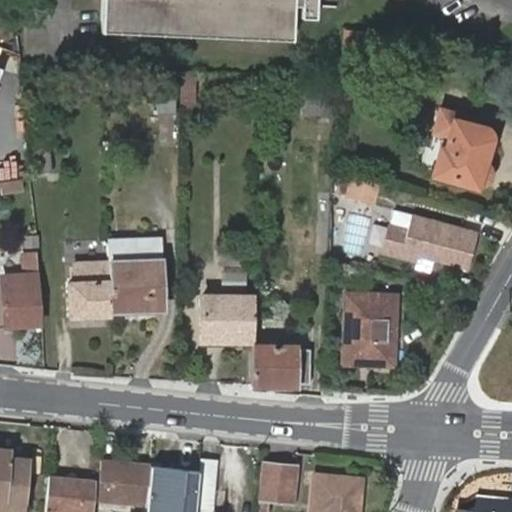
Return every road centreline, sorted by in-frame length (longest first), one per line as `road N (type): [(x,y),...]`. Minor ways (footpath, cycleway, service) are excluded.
road 1 (tertiary): [(0,392),(439,438)]
road 2 (unclassified): [(511,277),(471,348),(439,438)]
